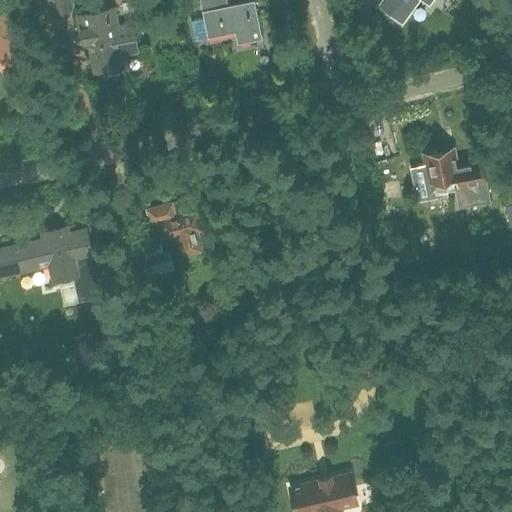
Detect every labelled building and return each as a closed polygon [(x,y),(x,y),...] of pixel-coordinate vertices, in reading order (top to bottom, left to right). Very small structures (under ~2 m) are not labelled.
[(54,0),(58,18),(70,16),(66,0),(54,0)] [(200,0),(205,19),(193,21),(196,39),(208,37),(209,39),(235,33),(238,45),(262,40),(260,28),(254,2),(227,8),(225,0),(200,0)] [(386,0),(382,6),(392,14),(401,0),(426,0),(429,2),(430,0),(386,0)] [(120,56),(138,53),(133,25),(118,28),(114,9),(78,16),(83,42),(88,41),(94,74),(103,72),(104,77),(121,74),(120,69),(122,69),(120,56)] [(0,72),(0,73),(0,71),(0,67),(21,63),(14,34),(14,35),(13,32),(15,31),(11,12),(0,14),(0,72)] [(454,146),(423,152),(426,164),(411,167),(417,200),(447,194),(447,190),(455,188),(459,206),(489,200),(481,159),(458,163),(454,146)] [(212,202),(206,218),(223,225),(230,209),(212,202)] [(197,232),(203,230),(198,212),(176,218),(172,205),(149,212),(153,225),(160,223),(164,241),(145,247),(155,286),(177,280),(170,252),(180,249),(182,257),(185,256),(189,260),(196,258),(197,253),(202,252),(197,232)] [(44,240),(0,250),(0,276),(50,265),(54,281),(74,276),(79,300),(91,297),(100,295),(92,256),(86,231),(79,232),(69,234),(68,228),(43,234),(44,240)] [(239,422),(242,436),(265,431),(262,418),(239,422)] [(356,502),(349,472),(331,477),(330,475),(319,478),(320,479),(290,486),(295,511),(311,511),(312,511),(339,511),(338,506),(356,502)]
